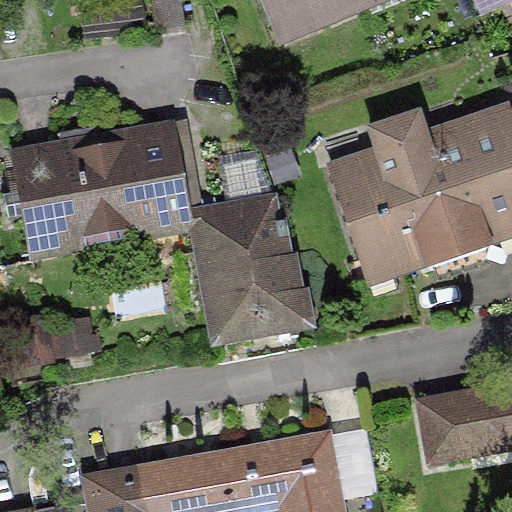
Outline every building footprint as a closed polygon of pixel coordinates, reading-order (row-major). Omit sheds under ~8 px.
[(153,0),(157,24),(190,19),(186,0),(153,0)] [(262,0),(279,40),(376,0),(262,0)] [(511,0),(465,0),(472,16),(511,0)] [(511,110),(329,171),(368,291),(511,244),(511,110)] [(183,132),(12,159),(29,263),(199,237),(183,132)] [(202,209),(217,352),(303,343),(288,200),(202,209)] [(511,384),(414,402),(426,469),(511,453),(511,384)] [(342,511),(328,437),(139,472),(146,511),(256,511),(280,508),(280,511),(342,511)] [(146,511),(139,472),(86,482),(91,511),(146,511)]
